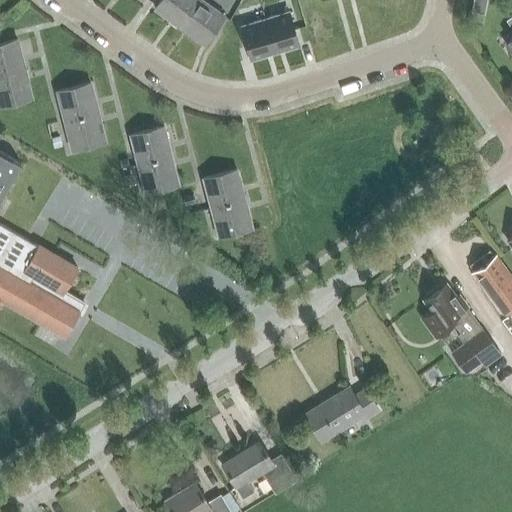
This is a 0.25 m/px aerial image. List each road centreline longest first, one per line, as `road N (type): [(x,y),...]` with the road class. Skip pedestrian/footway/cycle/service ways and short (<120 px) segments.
road 1 (residential): [(511,162),(373,267),(0,497)]
road 2 (residential): [(442,39),(290,92),(215,99),(149,69),(57,0)]
road 3 (residential): [(511,138),(442,39)]
